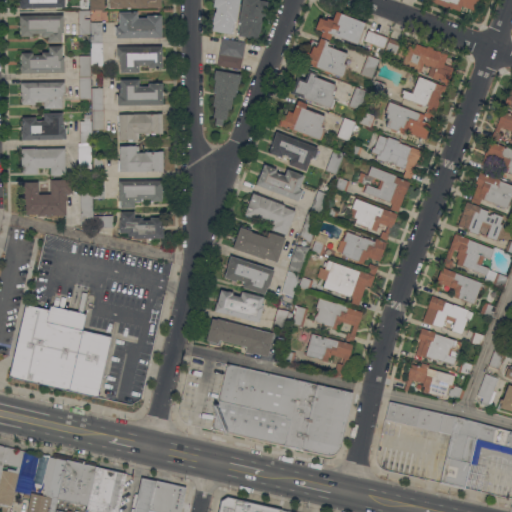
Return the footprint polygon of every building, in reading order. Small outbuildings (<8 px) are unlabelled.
[(64,0),(64,7),(35,8),(32,8),(19,8),(19,0),(64,0)] [(91,10),(91,0),(104,0),(104,10),(91,10)] [(161,0),(161,7),(109,8),(108,0),(161,0)] [(216,7),(212,6),(213,0),(238,0),(235,21),(234,21),(232,31),(233,31),(233,33),(231,33),(231,34),(211,30),(213,24),(212,23),(214,12),(215,12),(216,7)] [(236,34),(237,32),(238,32),(240,22),(238,22),(241,0),(258,0),(267,1),(265,14),(263,14),(260,33),(258,33),(257,39),(237,36),(237,34),(236,34)] [(478,0),(478,1),(477,1),(473,10),(461,5),(459,11),(451,8),(451,9),(428,0),(478,0)] [(91,34),(78,34),(77,11),(89,11),(89,15),(84,15),(84,19),(89,19),(89,22),(91,22),(91,34)] [(116,38),(116,27),(119,27),(118,12),(137,11),(137,18),(146,17),(146,15),(161,15),(161,38),(116,38)] [(357,44),(331,34),(329,40),(320,36),(322,31),(314,28),(319,17),(325,20),(326,18),(332,20),(335,11),(365,23),(357,44)] [(41,36),(41,33),(32,33),(32,36),(32,37),(29,37),(29,36),(20,36),(20,24),(19,24),(19,16),(62,15),(63,34),(61,35),(61,41),(48,42),(48,36),(41,36)] [(101,22),(102,44),(91,44),(91,34),(91,22),(101,22)] [(363,41),(368,29),(387,37),(383,48),(363,41)] [(346,59),(344,64),(345,65),(344,68),(344,70),(343,73),(342,75),(341,76),(335,74),(334,76),(332,75),(332,73),(331,72),(328,74),(325,72),(324,70),(324,71),(321,70),(322,69),(318,67),(318,69),(301,62),(305,51),(310,53),(312,46),(316,47),(319,37),(325,40),(325,41),(328,42),(328,43),(332,44),(331,48),(347,53),(345,59),(346,59)] [(395,54),(384,50),(389,37),(400,42),(395,54)] [(218,54),(221,38),(245,42),(242,58),(218,54)] [(447,83),(431,77),(432,76),(427,75),(430,67),(423,64),(420,72),(401,65),(408,46),(414,48),(415,43),(427,48),(427,46),(432,47),(432,49),(437,51),(447,54),(443,64),(453,67),(447,83)] [(102,65),(91,65),(91,55),(91,44),(102,44),(102,65)] [(20,73),(20,65),(21,65),(21,53),(32,52),(32,55),(41,55),(41,52),(48,52),(48,46),(62,46),(62,56),(64,56),(64,72),(20,73)] [(148,68),(148,65),(138,65),(138,72),(120,72),(120,60),(118,60),(118,57),(116,57),(116,47),(161,46),(162,68),(148,68)] [(242,58),(240,69),(216,64),(218,54),(242,58)] [(79,77),(78,56),(91,55),(91,65),(90,66),(91,77),(79,77)] [(371,78),(360,74),(367,55),(378,60),(371,78)] [(333,90),(334,91),(332,95),(333,96),(332,99),(332,101),(331,104),(329,108),(317,103),(317,104),(313,103),(313,102),(291,93),(291,91),(293,86),(297,76),(304,79),(308,70),(309,70),(309,68),(317,71),(315,77),(335,85),(333,90)] [(239,84),(238,83),(236,92),(235,92),(234,97),(233,96),(230,109),(228,108),(226,119),(223,119),(222,126),(214,124),(215,118),(212,117),(214,106),(212,105),(214,92),(212,92),(215,79),(213,79),(214,70),(241,75),(239,84)] [(427,108),(421,105),(420,106),(416,105),(417,103),(401,97),(403,93),(401,93),(402,90),(412,93),(412,91),(411,90),(412,88),(414,88),(418,76),(445,86),(433,116),(425,113),(427,108)] [(79,99),(79,77),(91,77),(91,88),(92,99),(79,99)] [(138,79),(138,86),(148,86),(148,83),(161,83),(161,86),(162,86),(162,90),(161,90),(162,92),(163,92),(163,95),(162,95),(162,99),(162,102),(162,105),(117,105),(117,96),(118,96),(118,92),(120,92),(120,80),(138,80),(138,79)] [(381,95),(370,92),(374,80),(385,84),(381,95)] [(63,92),(63,95),(61,95),(62,108),(44,108),(44,101),(35,101),(35,104),(21,105),(21,92),(20,92),(20,83),(64,81),(65,92),(63,92)] [(360,110),(348,106),(355,86),(367,91),(360,110)] [(91,88),(102,87),(103,110),(92,111),(92,99),(91,88)] [(511,106),(503,103),(508,89),(511,90),(511,106)] [(322,122),(323,122),(321,127),(323,127),(322,130),(321,132),(320,137),(318,139),(308,135),(306,136),(302,135),(301,133),(296,131),(279,125),(283,114),(286,115),(287,111),(292,112),(296,100),(297,101),(298,100),(306,103),(304,109),(324,116),(322,122)] [(433,116),(425,139),(406,132),(406,130),(404,129),(403,134),(396,131),(395,132),(390,130),(391,128),(386,127),(386,124),(385,124),(386,120),(387,121),(388,119),(386,118),(387,113),(384,112),(388,101),(424,115),(425,113),(433,116)] [(511,140),(510,140),(511,135),(510,134),(511,131),(500,127),(498,132),(501,134),(499,141),(490,138),(502,107),(504,108),(503,111),(511,114),(511,140)] [(92,121),(92,111),(103,110),(104,129),(92,130),(92,121)] [(370,127),(359,123),(363,112),(375,116),(370,127)] [(21,140),(21,130),(22,130),(22,118),(35,117),(35,120),(44,120),(43,113),(62,113),(62,125),(63,125),(63,128),(65,128),(65,139),(21,140)] [(157,134),(157,133),(145,133),(138,133),(138,139),(119,140),(118,114),(162,113),(162,133),(157,134)] [(91,130),(91,143),(80,143),(80,121),(84,121),(83,114),(90,114),(90,121),(92,121),(92,130),(91,130)] [(348,141),(336,137),(343,118),(354,122),(348,141)] [(314,157),(312,157),(311,159),(310,158),(305,171),(288,164),(291,158),(282,154),(281,157),(268,152),(273,141),(272,140),(275,132),(318,148),(314,157)] [(417,159),(410,178),(403,176),(406,169),(394,165),(394,166),(375,158),(377,154),(378,155),(380,150),(382,151),(387,136),(399,141),(398,143),(411,147),(421,150),(417,159)] [(360,147),(361,148),(357,158),(348,155),(353,144),(349,143),(351,137),(362,141),(360,147)] [(511,176),(508,175),(509,174),(506,172),(505,173),(499,171),(501,166),(500,165),(499,162),(489,158),(486,166),(481,164),(489,141),(505,147),(505,146),(511,148),(511,176)] [(78,171),(78,144),(90,144),(91,171),(78,171)] [(158,171),(147,171),(134,172),(134,171),(119,171),(119,146),(138,146),(138,152),(144,152),(144,151),(162,151),(163,171),(158,171)] [(50,175),(50,167),(37,167),(37,174),(22,174),(22,166),(21,166),(21,148),(34,148),(64,148),(65,175),(50,175)] [(336,174),(325,170),(333,149),(343,153),(336,174)] [(93,177),(93,157),(104,157),(104,177),(93,177)] [(298,188),(300,189),(299,190),(301,191),(297,201),(255,184),(258,176),(259,176),(263,164),(276,169),(275,172),(284,175),(286,169),(303,176),(298,188)] [(390,209),(392,203),(363,192),(366,184),(357,181),(360,172),(367,175),(371,166),(396,175),(395,177),(410,182),(405,194),(404,194),(397,212),(390,209)] [(511,195),(506,208),(480,199),(478,204),(470,201),(477,184),(475,183),(479,172),(492,177),(493,175),(499,178),(498,180),(511,184),(511,195)] [(94,186),(93,177),(104,177),(104,198),(93,198),(93,186),(94,186)] [(345,192),(334,188),(338,177),(349,181),(345,192)] [(66,193),(67,200),(65,200),(65,215),(37,216),(37,214),(21,214),(21,182),(38,182),(38,194),(50,194),(49,180),(72,179),(72,193),(66,193)] [(161,188),(161,201),(150,201),(150,198),(141,198),(141,201),(134,201),(134,207),(120,208),(120,200),(119,200),(118,181),(162,180),(162,188),(161,188)] [(93,225),(80,225),(80,186),(93,186),(93,198),(92,198),(92,216),(93,216),(93,225)] [(309,211),(317,190),(325,194),(318,215),(309,211)] [(286,235),(271,229),(269,228),(271,223),(256,217),(254,220),(243,216),(252,193),(284,205),(283,206),(295,211),(286,235)] [(386,240),(379,238),(381,231),(385,232),(387,226),(379,222),(375,231),(359,225),(360,224),(354,222),(356,218),(348,215),(355,198),(383,209),(383,208),(397,214),(386,240)] [(499,224),(501,225),(495,240),(485,236),(489,228),(481,225),(477,235),(466,230),(467,229),(457,225),(462,213),(462,212),(466,201),(480,207),(480,208),(488,211),(487,214),(489,215),(490,213),(492,214),(493,212),(502,216),(499,224)] [(335,219),(324,215),(327,206),(338,210),(335,219)] [(133,239),(133,236),(127,236),(127,232),(119,233),(118,222),(119,222),(119,219),(120,219),(120,212),(134,211),(134,217),(141,217),(141,220),(150,220),(150,217),(162,217),(162,229),(163,229),(163,238),(133,239)] [(321,216),(310,244),(299,234),(308,211),(309,211),(318,215),(321,216)] [(93,216),(112,215),(112,227),(94,227),(93,225),(93,216)] [(276,262),(264,257),(264,259),(232,248),(239,227),(241,227),(242,225),(251,228),(250,230),(251,231),(251,232),(268,238),(268,236),(266,236),(268,231),(285,237),(276,262)] [(343,256),(343,255),(341,254),(341,252),(336,250),(340,240),(342,240),(346,231),(363,238),(363,237),(374,241),(375,238),(386,242),(379,261),(367,257),(366,260),(364,259),(363,263),(360,263),(360,264),(356,262),(356,261),(354,260),(343,256)] [(310,251),(314,241),(317,233),(327,237),(325,244),(322,255),(310,251)] [(483,281),(486,275),(469,269),(468,269),(457,265),(455,270),(442,265),(454,233),(493,249),(489,259),(483,257),(480,265),(488,268),(488,269),(507,276),(503,288),(483,281)] [(299,274),(287,270),(296,245),(309,247),(299,274)] [(269,285),(267,285),(264,294),(242,287),(244,282),(236,279),(235,282),(231,280),(231,279),(224,277),(228,265),(227,264),(230,256),(274,270),(269,285)] [(370,287),(365,285),(357,306),(350,303),(352,298),(322,287),(325,280),(316,277),(319,267),(323,269),(327,260),(359,271),(359,270),(374,275),(370,287)] [(374,274),(366,271),(369,263),(377,266),(374,274)] [(455,270),(454,272),(481,283),(473,304),(457,298),(452,296),(454,291),(452,291),(453,288),(441,283),(438,291),(433,289),(437,279),(436,279),(442,265),(455,270)] [(292,296),(281,292),(287,271),(299,275),(292,296)] [(309,291),(298,287),(301,276),(312,280),(309,291)] [(261,304),(263,305),(258,322),(214,311),(216,301),(217,302),(220,289),(228,291),(232,292),(232,294),(240,296),(241,291),(263,297),(261,304)] [(153,307),(156,295),(161,296),(159,302),(160,303),(158,309),(153,307)] [(461,334),(451,331),(452,328),(450,327),(451,324),(453,324),(454,322),(452,321),(451,323),(446,321),(447,319),(445,318),(444,321),(442,326),(440,327),(422,322),(431,296),(445,301),(445,302),(453,305),(453,304),(472,312),(469,319),(467,318),(461,334)] [(358,323),(352,342),(344,339),(347,332),(350,333),(353,325),(339,321),(336,329),(316,323),(316,321),(313,320),(315,315),(316,315),(318,309),(315,308),(318,298),(361,312),(358,323)] [(496,306),(492,317),(480,312),(483,302),(496,306)] [(25,304),(49,310),(50,305),(86,314),(82,330),(110,337),(97,397),(8,377),(25,304)] [(302,327),(291,324),(296,305),(307,308),(302,327)] [(281,333),(270,330),(277,309),(288,310),(281,333)] [(273,333),(267,356),(252,352),(252,354),(244,352),(246,347),(219,340),(218,343),(206,340),(211,318),(216,320),(217,319),(273,333)] [(497,342),(506,319),(511,321),(511,333),(507,346),(497,342)] [(415,354),(420,339),(417,338),(421,328),(435,332),(435,333),(461,342),(456,358),(455,358),(453,366),(445,363),(445,362),(436,359),(436,360),(415,354)] [(470,337),(466,335),(468,328),(473,330),(472,331),(483,335),(480,346),(469,342),(470,337)] [(343,378),(333,375),(337,363),(342,364),(343,358),(330,354),(329,357),(328,357),(327,362),(304,356),(310,333),(352,344),(343,378)] [(498,369),(488,365),(497,342),(507,346),(498,369)] [(292,365),(280,362),(283,349),(295,353),(292,365)] [(457,371),(461,361),(472,364),(469,375),(457,371)] [(454,375),(452,384),(464,389),(460,400),(448,395),(450,387),(448,386),(445,397),(442,396),(442,397),(422,392),(424,386),(422,386),(423,383),(411,380),(408,391),(403,390),(410,364),(419,366),(419,365),(420,366),(421,362),(429,364),(428,368),(454,375)] [(271,445),(246,439),(246,438),(211,430),(226,365),(352,394),(342,439),(340,449),(338,453),(336,455),(333,456),(330,457),(326,456),(271,444),(271,445)] [(485,374),(497,378),(493,391),(495,392),(490,407),(487,406),(480,404),(482,398),(476,396),(485,374)] [(508,384),(511,385),(511,411),(499,407),(501,403),(499,402),(500,399),(502,399),(508,384)] [(386,420),(390,402),(455,417),(451,434),(386,420)] [(438,483),(451,434),(455,417),(511,431),(511,450),(476,442),(471,463),(486,466),(480,493),(438,483)] [(47,456),(40,488),(39,492),(30,490),(29,494),(15,490),(19,473),(6,471),(7,468),(15,470),(16,467),(3,464),(0,475),(0,445),(39,454),(47,456)] [(86,505),(57,499),(53,511),(25,511),(30,492),(41,495),(42,489),(40,488),(47,456),(95,466),(86,505)] [(126,474),(116,511),(99,511),(87,509),(96,467),(126,474)] [(11,506),(0,503),(0,479),(2,470),(6,471),(19,473),(15,490),(11,506)] [(148,510),(147,511),(134,511),(142,478),(156,481),(149,511),(148,510)] [(156,481),(185,488),(180,511),(154,511),(149,511),(156,481)] [(218,511),(222,499),(225,497),(282,510),(281,511),(218,511)]
